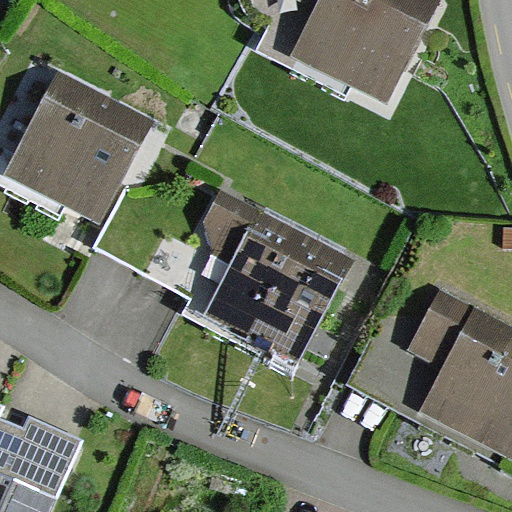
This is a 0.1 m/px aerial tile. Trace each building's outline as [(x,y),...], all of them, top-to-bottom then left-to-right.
[(388,116),(450,9),(434,0),(313,0),(282,55),(388,116)] [(154,133),(45,67),(0,139),(0,190),(86,243),(154,133)] [(171,291),(315,368),(364,277),(220,200),(171,291)] [(511,463),(511,330),(457,299),(400,399),(511,463)] [(0,424),(0,511),(58,511),(88,447),(31,421),(24,435),(0,424)]
